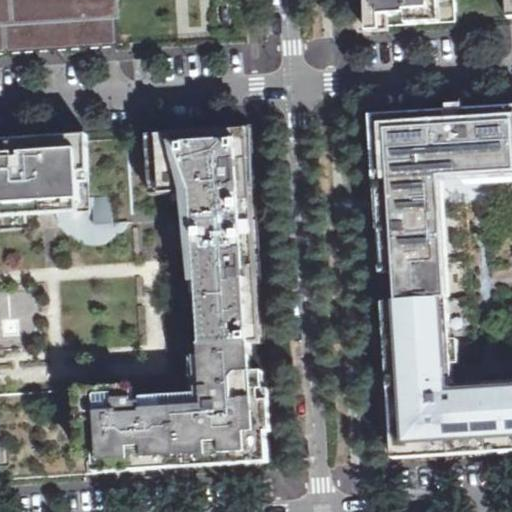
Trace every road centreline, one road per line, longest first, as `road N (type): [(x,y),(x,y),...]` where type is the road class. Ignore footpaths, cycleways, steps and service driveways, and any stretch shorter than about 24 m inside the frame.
road 1 (residential): [(327,508),(296,87)]
road 2 (residential): [(296,87),(0,102)]
road 3 (residential): [(511,71),(296,87)]
road 4 (residential): [(327,508),(511,498)]
